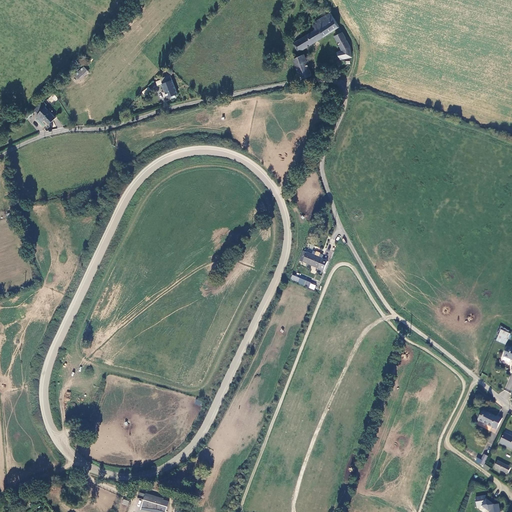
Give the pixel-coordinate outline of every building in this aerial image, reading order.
[(339,27),(330,13),(315,22),(319,28),(294,44),(299,52),(339,27)] [(349,46),(341,32),(335,35),(342,49),(337,52),(341,60),(352,56),(351,51),(349,46)] [(304,54),(292,58),(300,79),(311,75),(304,54)] [(84,70),(78,76),(82,80),(88,73),(84,70)] [(160,78),(167,97),(177,93),(169,74),(160,78)] [(36,116),(43,123),(45,120),(49,125),(56,119),(45,107),(36,116)] [(309,250),(308,254),(322,260),(324,256),(309,250)] [(318,270),(324,273),(328,263),(322,260),(308,254),(304,253),(300,262),(318,269),(318,270)] [(292,275),(290,280),(314,289),(316,284),(292,275)] [(496,340),(505,343),(509,335),(499,331),(496,340)] [(511,347),(508,345),(503,355),(503,356),(510,359),(511,359),(511,347)] [(496,431),(502,418),(497,416),(497,417),(483,411),(478,421),(496,431)] [(511,436),(504,433),(499,443),(511,449),(511,436)] [(510,468),(496,461),(493,467),(507,474),(510,468)] [(139,492),(138,497),(144,499),(142,504),(159,510),(163,500),(139,492)] [(489,508),(489,511),(499,511),(499,501),(486,502),(485,495),(475,496),(476,509),(489,508)] [(163,500),(159,510),(164,511),(165,511),(169,502),(163,500)]
